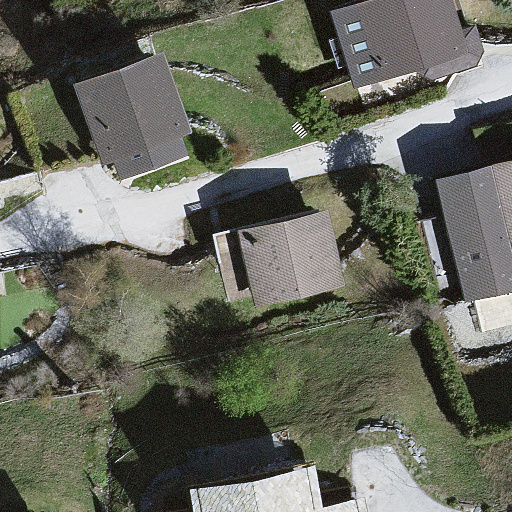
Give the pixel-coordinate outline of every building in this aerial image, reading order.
[(461,0),(359,0),(319,14),(352,111),(484,67),(461,0)] [(150,52),(66,86),(99,169),(183,135),(150,52)] [(511,165),(432,187),(467,314),(511,302),(511,165)] [(321,209),(220,239),(243,317),(344,287),(321,209)] [(186,511),(182,511),(365,511),(363,500),(318,509),(308,459),(181,485),(186,511)]
